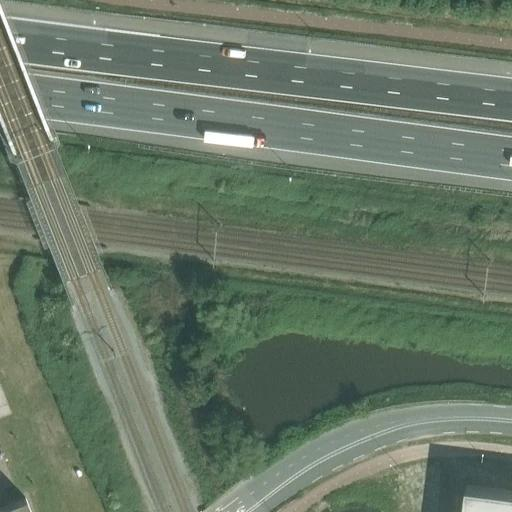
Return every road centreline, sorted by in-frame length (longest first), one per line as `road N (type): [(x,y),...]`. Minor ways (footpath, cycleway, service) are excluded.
road 1 (motorway): [(0,91),(511,158)]
road 2 (motorway): [(511,101),(0,39)]
road 3 (unclassified): [(511,422),(456,417),(385,428),(301,473),(251,511)]
